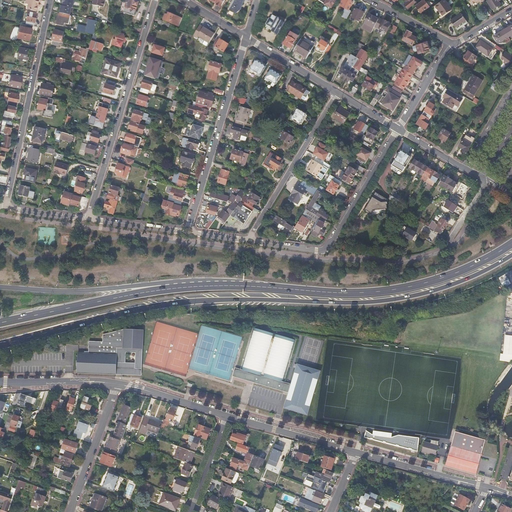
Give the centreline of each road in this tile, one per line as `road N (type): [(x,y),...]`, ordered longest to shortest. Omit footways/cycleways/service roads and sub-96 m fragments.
road 1 (trunk): [(0,345),(178,302),(392,299),(450,285),(511,254)]
road 2 (trunk): [(511,243),(456,272),(392,289),(175,287),(0,322)]
road 3 (residential): [(88,219),(155,0)]
road 4 (residential): [(248,241),(324,250),(398,129)]
road 5 (residential): [(4,208),(49,0)]
road 6 (residential): [(186,233),(246,37)]
road 7 (residential): [(248,241),(335,92)]
road 8 (residential): [(70,511),(116,383)]
road 9 (residential): [(356,452),(487,487)]
road 10 (residential): [(227,416),(356,452)]
